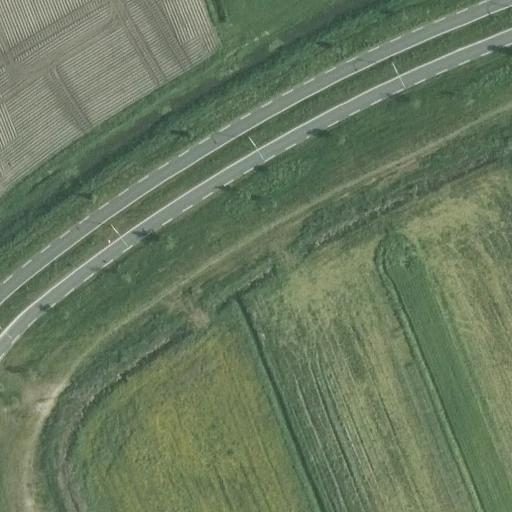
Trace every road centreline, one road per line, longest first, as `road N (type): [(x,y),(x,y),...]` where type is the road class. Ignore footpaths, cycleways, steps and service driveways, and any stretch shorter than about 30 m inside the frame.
road 1 (secondary): [(0,347),(58,291),(198,194),(289,139),(511,37)]
road 2 (secondary): [(508,0),(328,78),(210,144),(0,295)]
